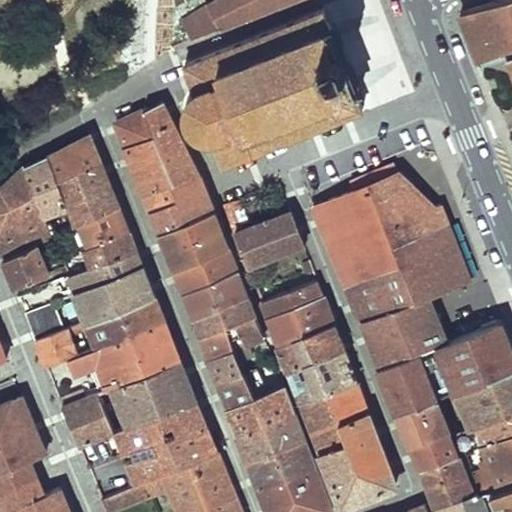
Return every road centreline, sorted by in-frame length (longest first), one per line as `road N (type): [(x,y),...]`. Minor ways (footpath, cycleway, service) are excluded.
road 1 (residential): [(259,511),(91,93),(40,123),(0,160)]
road 2 (residential): [(361,511),(415,489),(282,152)]
road 3 (residential): [(0,293),(92,511)]
road 4 (residential): [(282,152),(454,91)]
road 5 (primary): [(454,91),(511,231)]
